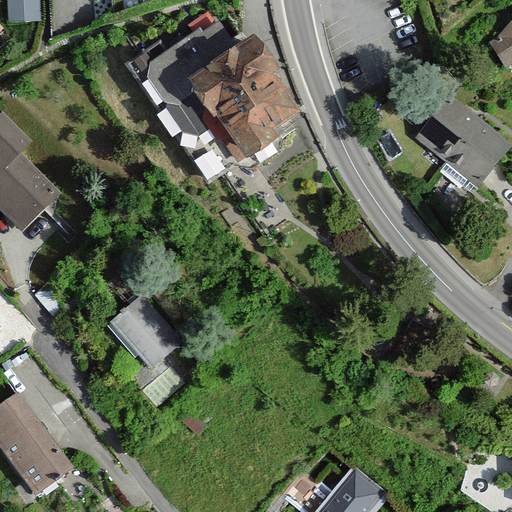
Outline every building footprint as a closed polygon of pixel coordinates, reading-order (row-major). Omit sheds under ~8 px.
[(212,13),(133,60),(182,143),(202,131),(225,169),(308,120),(257,34),(233,48),(212,13)] [(511,21),(499,36),(491,45),(511,65),(511,64),(511,21)] [(511,146),(511,144),(449,95),(415,137),(480,188),(511,146)] [(0,114),(0,207),(21,229),(64,191),(22,151),(34,141),(4,111),(0,114)] [(144,293),(111,320),(151,367),(184,340),(144,293)] [(175,396),(175,378),(142,378),(142,396),(175,396)] [(76,466),(20,389),(0,403),(0,446),(35,495),(76,466)] [(380,511),(395,495),(357,463),(315,511),(380,511)]
